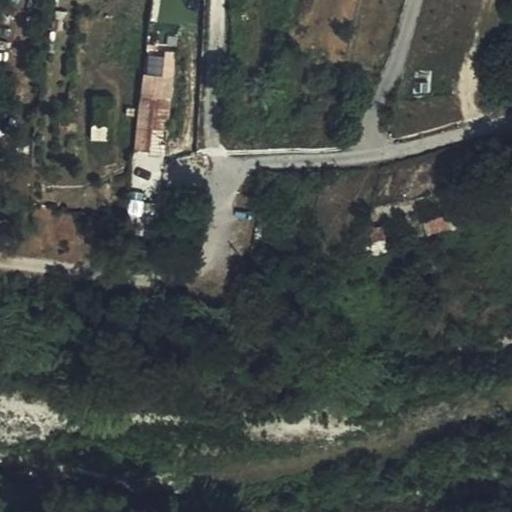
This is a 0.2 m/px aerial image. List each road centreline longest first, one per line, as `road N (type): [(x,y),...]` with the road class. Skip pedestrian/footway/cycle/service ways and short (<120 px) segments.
road 1 (residential): [(511,118),(370,153),(230,169),(206,260)]
road 2 (track): [(206,260),(166,279),(0,264)]
